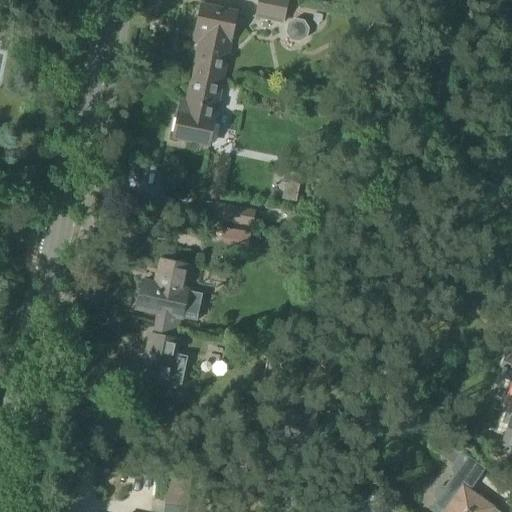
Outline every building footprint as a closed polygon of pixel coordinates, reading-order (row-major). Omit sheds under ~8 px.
[(258,0),(255,19),(283,25),(288,0),(258,0)] [(193,73),(222,79),(236,14),(201,6),(195,32),(201,33),(193,73)] [(287,24),(286,33),(291,41),(300,43),(307,38),(309,29),(304,21),(295,20),(287,24)] [(208,146),(222,79),(193,73),(184,114),(178,113),(173,138),(208,146)] [(251,226),(254,212),(211,204),(208,218),(251,226)] [(248,249),(250,233),(223,229),(221,245),(248,249)] [(142,281),(136,309),(157,313),(155,324),(153,335),(151,335),(141,380),(169,385),(181,388),(187,357),(175,355),(178,341),(177,341),(178,334),(184,335),(185,331),(189,332),(191,320),(197,321),(198,314),(202,295),(187,292),(184,291),(186,276),(188,267),(167,262),(161,261),(160,268),(156,284),(142,281)] [(511,350),(509,350),(500,374),(511,379),(511,405),(511,406),(511,421),(504,442),(511,445),(511,350)] [(285,410),(285,442),(316,443),(316,411),(285,410)] [(431,509),(434,511),(492,511),(495,508),(469,490),(483,469),(461,455),(452,470),(454,476),(445,489),(441,488),(436,490),(436,497),(438,501),(431,509)]
